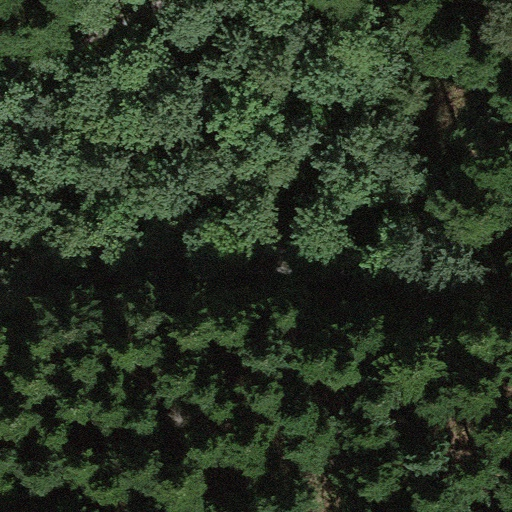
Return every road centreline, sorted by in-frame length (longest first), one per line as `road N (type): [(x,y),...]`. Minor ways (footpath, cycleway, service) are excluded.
road 1 (track): [(0,264),(291,251),(511,272)]
road 2 (track): [(0,63),(105,25),(147,0)]
